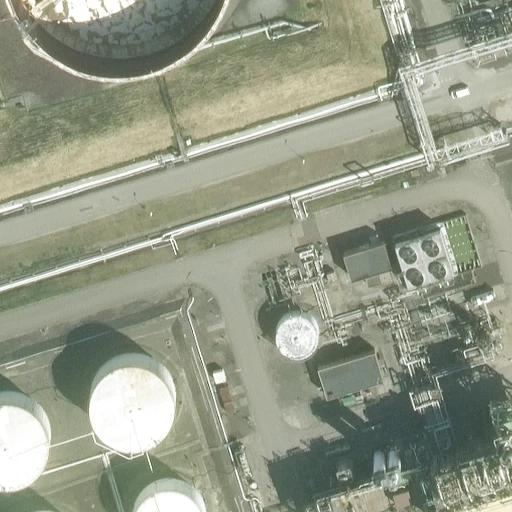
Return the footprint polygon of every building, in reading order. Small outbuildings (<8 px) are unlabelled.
[(27,0),(29,3),(36,12),(43,20),(52,28),(61,34),(71,40),(81,45),(91,48),(102,51),(114,53),(125,53),(136,52),(147,51),(158,48),(169,44),(179,39),(189,33),(198,26),(206,19),(213,10),(220,1),(220,0),(27,0)] [(438,217),(391,231),(410,295),(458,281),(438,217)] [(382,241),(342,253),(350,278),(363,274),(366,286),(380,282),(377,270),(390,266),(382,241)] [(333,272),(325,274),(327,283),(335,281),(333,272)] [(316,331),(316,330),(315,322),(310,315),(307,313),(303,310),(296,309),(293,309),(288,310),(285,311),(281,314),(278,318),(276,321),(275,325),(274,329),(276,337),(280,344),(286,348),(289,350),(294,350),(301,350),(305,348),(309,345),(314,339),(315,336),(316,331)] [(373,350),(316,367),(325,396),(382,379),(373,350)] [(181,415),(181,408),(180,400),(178,393),(175,387),(170,381),(164,376),(158,372),(150,370),(143,369),(135,370),(128,372),(121,375),(115,379),(110,385),(106,391),(104,398),(102,406),(103,413),(104,421),(107,427),(111,434),(117,439),(123,443),(130,446),(137,448),(145,448),(152,447),(159,444),(165,440),(171,435),(176,429),(179,422),(181,415)] [(224,380),(221,370),(211,373),(214,384),(224,380)] [(49,454),(50,447),(49,439),(47,432),(44,426),(39,420),(33,415),(27,411),(20,408),(13,407),(5,407),(0,408),(0,484),(4,485),(11,486),(19,485),(26,482),(33,479),(38,474),(43,468),(47,462),(49,454)] [(412,485),(420,511),(451,511),(507,496),(486,427),(336,471),(346,504),(412,485)] [(214,511),(215,511),(212,505),(209,498),(204,492),(198,488),(192,484),(184,482),(177,481),(169,481),(162,483),(155,486),(149,491),(144,497),(140,503),(138,510),(137,511),(214,511)]
